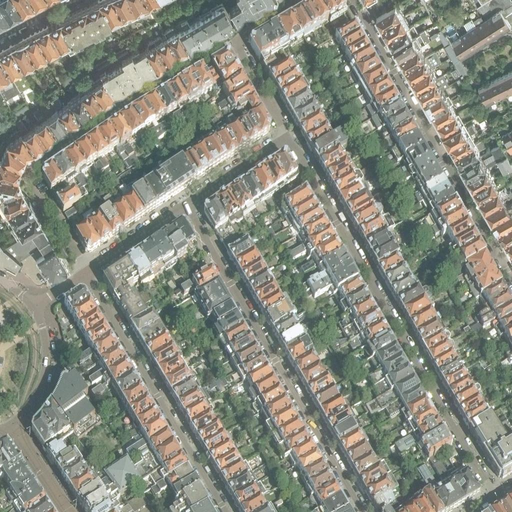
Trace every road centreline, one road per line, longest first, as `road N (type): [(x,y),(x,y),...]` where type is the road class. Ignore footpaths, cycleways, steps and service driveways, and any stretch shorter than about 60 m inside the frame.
road 1 (residential): [(288,138),(494,495)]
road 2 (residential): [(86,273),(31,185),(34,165),(139,91),(218,44),(234,43)]
road 3 (residential): [(361,511),(185,206)]
road 4 (residential): [(511,281),(352,0)]
road 5 (residential): [(225,511),(86,273)]
road 6 (residential): [(9,424),(34,398),(46,362),(32,308)]
road 7 (residential): [(185,206),(288,138)]
